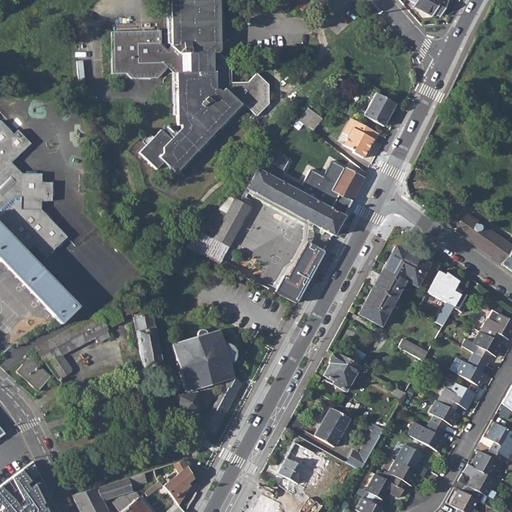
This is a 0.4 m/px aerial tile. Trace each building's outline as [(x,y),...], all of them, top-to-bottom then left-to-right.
[(174,172),(240,104),(243,104),(256,117),(268,104),(268,85),(256,74),(247,82),(231,83),(231,60),(227,60),(218,52),(220,50),(220,42),(223,42),(222,0),(167,0),(167,33),(171,33),(171,45),(168,49),(161,42),(138,43),(138,62),(163,62),(167,66),(173,71),(173,115),(176,115),(177,125),(180,124),(181,127),(170,138),(160,128),(137,152),(155,168),(162,161),(174,172)] [(293,0),(302,10),(306,5),(301,0),(293,0)] [(411,6),(430,16),(432,13),(438,16),(446,0),(445,0),(405,0),(412,3),(411,6)] [(371,36),(375,41),(386,32),(380,26),(371,36)] [(157,78),(167,66),(163,62),(138,62),(138,43),(161,42),(160,30),(111,31),(112,74),(127,73),(131,79),(157,78)] [(365,97),(371,101),(375,93),(369,90),(365,97)] [(395,104),(375,93),(371,101),(363,116),(383,126),(395,104)] [(320,118),(307,108),(298,118),(312,129),(320,118)] [(291,125),(300,132),(305,126),(311,130),(312,129),(298,118),(291,125)] [(377,133),(351,118),(342,133),(348,136),(343,144),(354,151),(353,153),(363,158),(377,133)] [(0,196),(53,252),(67,238),(50,221),(52,219),(46,212),(44,214),(41,210),(41,202),(51,202),(51,196),(53,196),(54,189),(52,189),(52,183),(41,182),(41,175),(36,174),(36,172),(27,172),(26,174),(23,174),(12,162),(30,144),(17,131),(13,135),(10,131),(11,130),(5,123),(4,124),(1,121),(0,121),(0,196)] [(320,203),(255,168),(245,187),(332,235),(363,178),(344,167),(332,189),(331,190),(328,188),(320,203)] [(53,252),(0,196),(0,262),(60,325),(78,308),(26,254),(34,246),(46,258),(53,252)] [(218,263),(248,206),(233,198),(225,213),(216,208),(200,226),(213,233),(211,237),(197,230),(183,245),(218,263)] [(455,230),(511,271),(511,246),(467,214),(455,230)] [(286,298),(295,304),(323,253),(325,249),(316,244),(286,298)] [(371,288),(393,300),(403,280),(415,286),(426,265),(394,247),(371,288)] [(239,271),(259,281),(268,264),(247,254),(239,271)] [(438,317),(445,321),(452,308),(457,298),(461,293),(461,292),(454,288),(458,282),(444,273),(443,275),(437,271),(425,293),(445,304),(438,317)] [(357,314),(379,326),(393,300),(371,288),(357,314)] [(45,363),(58,380),(73,370),(60,354),(84,341),(88,347),(109,336),(105,326),(110,323),(112,327),(126,318),(124,315),(149,305),(145,293),(114,304),(35,348),(45,363)] [(461,312),(469,298),(461,293),(457,298),(452,308),(461,312)] [(511,332),(511,319),(492,308),(480,330),(495,339),(498,333),(501,334),(508,338),(511,332)] [(133,316),(143,368),(148,367),(161,365),(152,313),(133,316)] [(434,323),(441,327),(445,321),(438,317),(434,323)] [(228,380),(233,379),(235,379),(230,364),(233,361),(235,355),(234,350),(230,345),(224,343),(220,330),(207,333),(205,331),(202,331),(198,333),(197,336),(171,344),(177,362),(186,393),(228,380)] [(474,352),(487,360),(491,353),(493,355),(497,349),(499,350),(503,344),(498,341),(495,339),(480,330),(473,341),(466,337),(461,345),(474,352)] [(396,348),(421,362),(425,355),(426,354),(401,339),(396,348)] [(479,386),(482,380),(480,378),(484,372),(481,371),(487,360),(474,352),(467,363),(463,360),(456,373),(479,386)] [(322,380),(344,393),(358,368),(334,354),(328,364),(322,376),(324,377),(322,380)] [(16,372),(37,391),(50,377),(28,358),(16,372)] [(233,379),(228,380),(209,416),(201,412),(197,413),(192,423),(214,435),(241,384),(233,379)] [(437,401),(451,410),(455,404),(458,405),(466,409),(474,394),(454,383),(450,391),(444,388),(437,401)] [(511,386),(511,385),(507,393),(500,405),(511,414),(511,386)] [(188,415),(197,413),(201,412),(197,392),(177,395),(179,407),(181,416),(188,415)] [(447,424),(449,425),(452,419),(455,420),(458,414),(454,411),(451,410),(437,401),(435,400),(429,413),(433,416),(429,422),(443,431),(447,424)] [(314,436),(336,447),(352,418),(330,406),(314,436)] [(363,427),(372,432),(375,426),(366,421),(363,427)] [(437,452),(441,445),(438,444),(441,438),(439,437),(443,431),(429,422),(425,429),(414,422),(406,434),(437,452)] [(484,438),(491,442),(494,444),(491,451),(503,458),(506,459),(511,447),(511,434),(492,423),(484,438)] [(294,441),(278,473),(306,487),(322,456),(294,441)] [(418,475),(422,477),(427,469),(418,463),(423,455),(405,445),(395,462),(418,475)] [(468,467),(487,477),(491,469),(496,471),(503,458),(491,451),(487,458),(484,456),(476,452),(468,467)] [(162,486),(174,501),(177,504),(186,492),(184,489),(188,486),(187,483),(193,478),(183,461),(173,464),(179,472),(162,486)] [(393,476),(389,483),(402,491),(406,484),(409,485),(413,479),(415,479),(418,475),(395,462),(389,474),(393,476)] [(0,483),(0,511),(55,511),(44,490),(30,463),(21,469),(0,483)] [(479,494),(484,497),(493,480),(487,477),(468,467),(466,465),(461,473),(470,478),(465,487),(479,494)] [(103,500),(132,491),(131,487),(156,479),(154,469),(72,495),(79,511),(106,511),(108,511),(103,500)] [(375,475),(366,492),(369,493),(365,500),(379,509),(383,502),(384,502),(389,493),(398,498),(402,491),(389,483),(375,475)] [(144,493),(147,497),(162,486),(159,482),(144,493)] [(475,500),(479,494),(465,487),(462,493),(475,500)] [(113,502),(120,511),(137,498),(132,491),(113,502)] [(449,507),(456,510),(458,511),(475,511),(476,511),(471,509),(476,501),(457,491),(449,507)] [(278,511),(282,501),(262,493),(254,511),(278,511)] [(319,511),(324,503),(307,494),(302,502),(319,511)] [(147,511),(148,511),(137,498),(120,511),(118,511),(147,511)] [(384,511),(379,509),(365,500),(363,499),(356,511),(357,511),(384,511)] [(174,501),(160,511),(182,511),(177,504),(174,501)]
